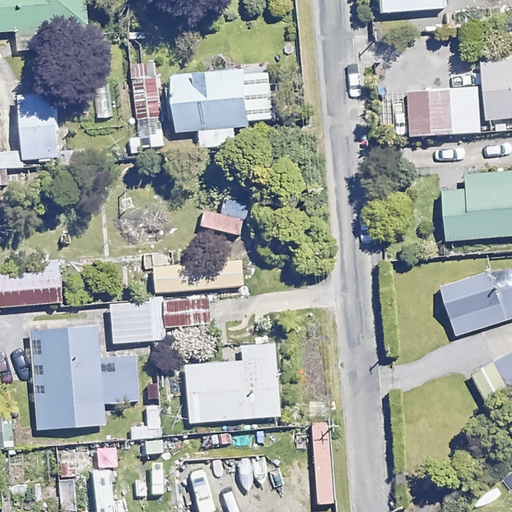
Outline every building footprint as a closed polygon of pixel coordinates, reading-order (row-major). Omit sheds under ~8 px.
[(89,47),(86,0),(0,0),(0,31),(19,30),(20,51),(89,47)] [(446,7),(445,0),(376,0),(377,11),(446,7)] [(482,87),(484,132),(506,131),(505,116),(511,115),(511,59),(483,61),(484,87),(482,87)] [(273,122),(269,64),(164,73),(169,131),(273,122)] [(155,75),(132,78),(139,134),(129,135),(130,149),(163,145),(155,75)] [(484,132),(482,87),(407,90),(409,134),(484,132)] [(55,94),(20,95),(21,149),(57,148),(55,94)] [(511,170),(441,175),(445,238),(511,234),(511,170)] [(257,198),(225,192),(221,214),(254,219),(257,198)] [(243,284),(241,259),(154,266),(156,291),(243,284)] [(0,306),(63,302),(60,269),(0,273),(0,306)] [(511,289),(495,294),(490,275),(443,288),(456,335),(511,319),(511,289)] [(211,323),(209,298),(165,301),(167,326),(211,323)] [(150,300),(111,302),(114,342),(153,340),(150,300)] [(98,325),(42,329),(47,392),(36,393),(39,428),(106,423),(105,402),(140,400),(136,354),(100,357),(98,325)] [(280,413),(274,341),(242,344),(243,359),(185,364),(190,420),(280,413)] [(263,479),(262,462),(182,468),(183,485),(263,479)] [(113,511),(110,469),(94,470),(97,511),(113,511)]
